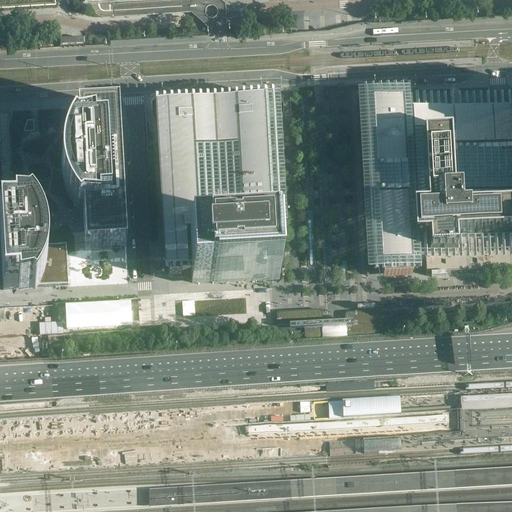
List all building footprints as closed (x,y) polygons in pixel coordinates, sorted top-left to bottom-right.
[(0,0),(0,8),(56,5),(55,0),(0,0)] [(70,39),(59,40),(60,48),(83,47),(82,39),(70,39)] [(324,87),(313,88),(314,104),(325,103),(324,87)] [(511,108),(443,112),(442,94),(423,95),(424,115),(403,117),(401,90),(372,92),(372,103),(369,103),(374,190),(373,190),(372,191),(371,192),(371,193),(371,194),(372,195),(372,196),(373,196),(374,197),(378,269),(381,269),(382,280),(411,278),(410,257),(425,256),(426,273),(511,268),(511,247),(511,237),(511,236),(511,108)] [(271,193),(265,96),(235,98),(235,106),(232,106),(232,105),(231,104),(230,103),(229,103),(228,103),(228,104),(227,104),(227,105),(226,105),(226,106),(191,108),(190,101),(155,103),(166,278),(181,277),(181,276),(190,276),(190,287),(213,286),(213,287),(280,283),(278,242),(276,242),(276,235),(270,235),(269,221),(270,221),(271,220),(272,220),(272,219),(272,218),(273,218),(273,217),(273,216),(272,216),(272,215),(271,214),(270,214),(270,213),(269,213),(268,193),(271,193)] [(61,161),(61,166),(61,172),(62,177),(63,183),(65,189),(66,194),(69,199),(72,204),(75,209),(78,214),(81,211),(83,211),(84,233),(84,237),(84,239),(84,243),(85,251),(112,250),(112,251),(113,252),(114,253),(115,253),(116,254),(117,253),(118,253),(119,252),(120,251),(120,250),(125,249),(124,228),(124,218),(123,210),(118,107),(77,109),(78,129),(77,129),(74,127),(71,131),(68,136),(66,141),(64,146),(63,151),(62,156),(61,161)] [(45,252),(45,247),(57,247),(55,242),(54,237),(54,235),(54,233),(53,231),(53,229),(53,227),(53,225),(53,224),(54,222),(54,220),(54,218),(37,219),(37,214),(30,209),(26,210),(14,210),(14,217),(11,217),(11,216),(0,216),(0,235),(3,291),(18,290),(18,295),(31,293),(34,295),(38,289),(53,288),(48,257),(45,257),(45,255),(45,252)] [(352,216),(299,219),(302,292),(355,289),(352,216)] [(319,311),(298,312),(298,319),(284,320),(284,312),(279,313),(278,313),(277,313),(277,314),(276,315),(276,316),(277,327),(304,325),(305,340),(323,339),(323,338),(323,337),(322,313),(322,312),(321,312),(321,311),(320,311),(319,311)] [(382,335),(381,319),(381,315),(381,314),(380,313),(379,312),(378,312),(369,312),(370,324),(358,325),(345,325),(346,335),(346,336),(347,336),(348,336),(348,337),(382,335)] [(370,324),(369,312),(358,313),(358,325),(370,324)] [(358,325),(358,313),(347,313),(346,314),(345,314),(345,315),(344,316),(345,325),(358,325)] [(334,495),(338,495),(337,511),(368,511),(368,493),(370,493),(370,492),(377,492),(377,486),(376,469),(376,466),(378,466),(377,454),(379,454),(378,452),(378,450),(361,451),(360,447),(367,446),(367,441),(366,441),(359,441),(354,415),(358,414),(358,410),(364,409),(364,407),(364,404),(376,403),(375,400),(352,402),(345,339),(348,337),(324,339),(327,387),(330,405),(326,405),(327,416),(332,416),(337,443),(328,443),(329,457),(339,457),(340,461),(339,481),(333,481),(333,482),(331,482),(331,493),(331,495),(333,495),(334,495)] [(401,418),(400,400),(328,404),(329,422),(401,418)] [(0,420),(0,439),(231,426),(230,406),(30,417),(0,420)] [(232,442),(0,456),(0,476),(234,463),(232,442)] [(19,493),(0,494),(0,511),(91,511),(134,510),(133,487),(19,493)]
